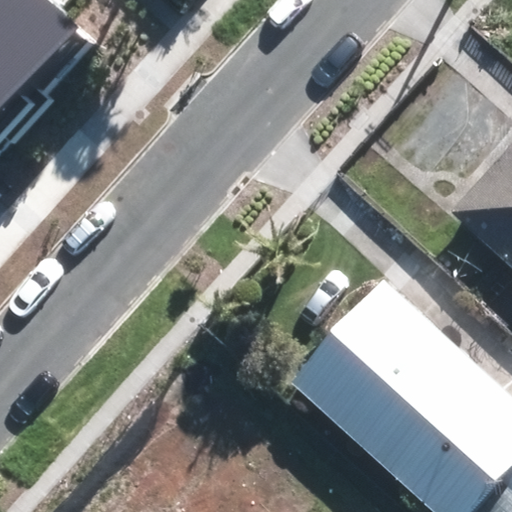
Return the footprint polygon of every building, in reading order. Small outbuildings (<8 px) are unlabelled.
[(0,0),(0,116),(76,31),(40,0),(0,0)] [(511,154),(456,215),(511,266),(511,154)] [(511,385),(394,279),(299,384),(441,511),(483,511),(511,481),(511,482),(511,385)] [(316,511),(348,477),(265,402),(170,506),(176,511),(316,511)] [(387,511),(354,483),(329,511),(387,511)]
